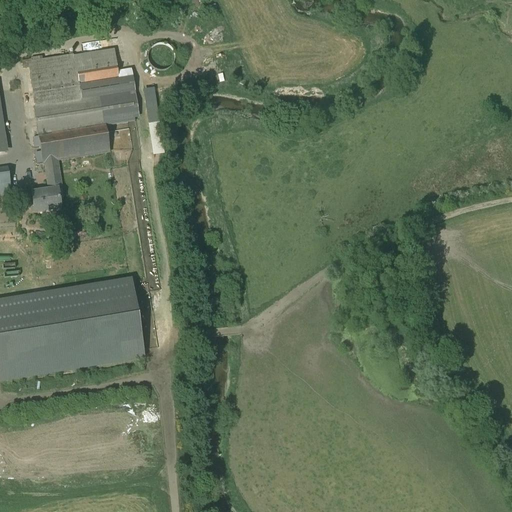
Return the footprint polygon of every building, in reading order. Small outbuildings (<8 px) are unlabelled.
[(174,64),(175,58),(174,53),(171,49),(166,46),(161,45),(155,46),(151,50),(148,54),(147,59),(148,64),(152,69),(156,72),(161,72),(167,71),(171,68),(174,64)] [(113,51),(74,57),(76,71),(116,65),(113,51)] [(74,57),(28,64),(29,68),(31,84),(77,77),(76,71),(74,57)] [(76,71),(77,77),(79,87),(118,81),(117,76),(116,65),(76,71)] [(77,77),(31,84),(35,107),(33,107),(38,138),(105,128),(135,123),(127,74),(117,76),(118,81),(79,87),(77,77)] [(153,89),(141,90),(150,141),(161,139),(153,89)] [(105,128),(38,138),(42,164),(57,162),(109,153),(105,128)] [(57,162),(45,164),(49,191),(60,190),(57,162)] [(7,169),(0,170),(0,194),(11,193),(7,169)] [(49,191),(31,194),(34,214),(61,210),(60,203),(63,202),(62,189),(60,190),(49,191)] [(131,284),(0,304),(0,380),(143,358),(131,284)] [(53,429),(54,435),(68,433),(67,427),(53,429)] [(142,435),(84,439),(85,451),(142,447),(142,435)] [(148,472),(148,456),(123,458),(124,473),(148,472)]
